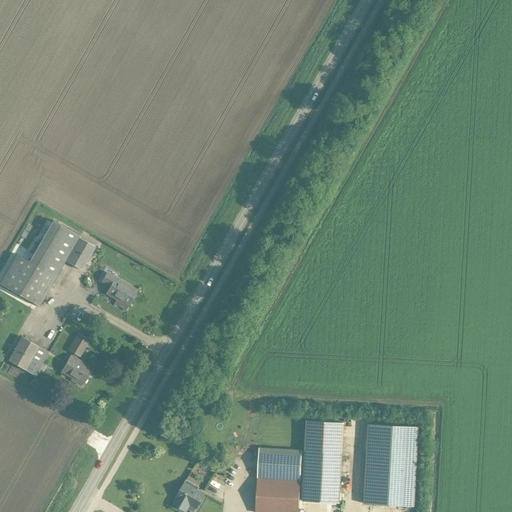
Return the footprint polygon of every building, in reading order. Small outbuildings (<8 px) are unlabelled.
[(0,282),(0,284),(38,306),(65,261),(79,237),(79,236),(53,220),(29,261),(16,254),(0,282)] [(79,237),(65,261),(81,270),(95,247),(79,237)] [(127,306),(137,290),(115,278),(106,294),(127,306)] [(83,384),(92,368),(76,359),(78,355),(79,356),(88,339),(78,333),(69,350),(74,353),(72,356),(71,356),(62,372),(72,378),(71,380),(81,386),(82,384),(83,384)] [(36,376),(49,353),(37,347),(38,346),(21,336),(7,360),(24,370),(25,369),(36,376)] [(418,427),(368,424),(364,504),(414,507),(418,427)] [(259,448),(258,478),(299,481),(301,450),(259,448)] [(305,450),(302,501),(343,503),(345,453),(305,450)] [(258,478),(255,511),(297,511),(299,481),(258,478)] [(172,505),(173,504),(186,511),(193,511),(204,494),(204,493),(204,494),(193,488),(195,485),(186,480),(175,497),(176,498),(172,504),(172,505)]
